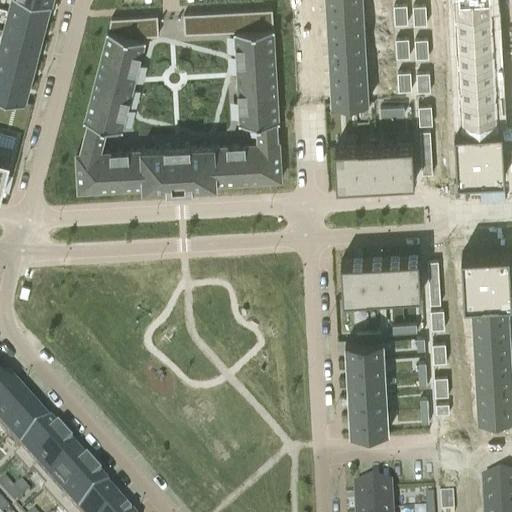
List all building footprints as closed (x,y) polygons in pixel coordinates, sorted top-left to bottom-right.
[(10,0),(8,10),(46,20),(51,1),(51,0),(10,0)] [(362,0),(333,0),(326,0),(327,17),(364,15),(362,0)] [(491,0),(454,0),(456,12),(492,10),(491,0)] [(407,3),(394,4),(394,13),(407,13),(407,3)] [(413,14),(426,13),(426,4),(413,5),(413,14)] [(272,8),(261,9),(262,29),(273,28),(275,28),(275,27),(273,27),(272,8)] [(253,9),(245,10),(246,30),(254,29),(253,9)] [(261,9),(253,9),(254,29),(262,29),(261,9)] [(8,10),(3,29),(41,39),(46,20),(8,10)] [(230,10),(222,11),(223,30),(231,30),(230,10)] [(238,10),(230,10),(231,30),(234,29),(234,31),(235,31),(239,30),(238,10)] [(245,10),(238,10),(239,30),(246,30),(245,10)] [(456,12),(456,29),(493,27),(492,10),(456,12)] [(215,11),(207,12),(208,31),(216,30),(215,11)] [(222,11),(215,11),(216,30),(223,30),(222,11)] [(199,12),(191,13),(192,32),(200,31),(199,12)] [(207,12),(199,12),(200,31),(208,31),(207,12)] [(191,13),(184,13),(185,32),(192,32),(191,13)] [(407,13),(394,13),(395,23),(408,22),(407,13)] [(426,13),(413,14),(414,23),(427,22),(426,13)] [(145,15),(134,16),(135,38),(143,40),(144,40),(146,41),(146,39),(145,39),(146,34),(145,15)] [(149,15),(145,15),(146,34),(150,34),(158,34),(157,15),(149,15)] [(364,15),(327,17),(328,34),(365,32),(364,15)] [(126,16),(119,17),(120,34),(127,36),(126,16)] [(134,16),(126,16),(127,36),(135,38),(134,16)] [(107,29),(106,30),(108,31),(120,34),(119,17),(111,17),(108,29),(107,29)] [(456,29),(457,45),(494,43),(493,27),(456,29)] [(239,30),(235,31),(236,54),(275,51),(273,28),(262,29),(254,29),(246,30),(239,30)] [(3,29),(0,39),(0,49),(36,59),(41,39),(3,29)] [(108,31),(102,53),(139,63),(144,40),(143,40),(135,38),(127,36),(120,34),(108,31)] [(365,32),(328,34),(329,51),(366,49),(365,32)] [(408,37),(396,38),(396,47),(409,46),(408,37)] [(415,38),(415,47),(428,47),(427,37),(415,38)] [(457,45),(458,62),(495,60),(494,43),(457,45)] [(409,46),(396,47),(397,56),(410,56),(409,46)] [(428,56),(428,47),(415,47),(416,57),(428,56)] [(0,49),(0,70),(31,79),(36,59),(0,49)] [(366,49),(329,51),(330,67),(367,65),(366,49)] [(275,51),(236,54),(238,76),(276,74),(275,51)] [(102,53),(96,75),(133,85),(139,63),(102,53)] [(458,62),(459,78),(496,76),(495,60),(458,62)] [(367,65),(330,67),(331,84),(367,82),(367,65)] [(0,70),(0,93),(25,100),(31,79),(0,70)] [(410,70),(398,71),(398,80),(411,80),(410,70)] [(417,72),(417,81),(430,80),(429,71),(417,72)] [(276,74),(238,76),(239,99),(277,97),(276,74)] [(96,75),(90,97),(127,107),(133,85),(96,75)] [(460,95),(497,93),(496,76),(459,78),(460,95)] [(411,80),(398,80),(399,90),(411,89),(411,80)] [(430,89),(430,80),(417,81),(418,90),(430,89)] [(367,82),(331,84),(332,102),(368,100),(367,82)] [(497,93),(460,95),(461,111),(498,109),(497,93)] [(1,94),(0,96),(0,103),(11,107),(13,97),(1,94)] [(84,117),(83,119),(88,120),(107,125),(123,129),(123,128),(122,127),(127,107),(90,97),(85,118),(84,117)] [(240,121),(239,121),(239,122),(257,121),(277,120),(280,119),(280,118),(278,118),(277,97),(239,99),(240,121)] [(368,101),(357,102),(357,110),(369,109),(368,101)] [(357,102),(345,102),(345,110),(357,110),(357,102)] [(419,105),(419,114),(432,114),(431,104),(419,105)] [(404,105),(392,106),(393,114),(405,113),(404,105)] [(392,106),(381,106),(381,114),(393,114),(392,106)] [(498,109),(461,111),(462,128),(499,126),(498,109)] [(432,123),(432,114),(419,114),(420,124),(432,123)] [(80,151),(76,151),(78,189),(98,188),(96,150),(101,149),(107,125),(88,120),(80,151)] [(277,120),(257,121),(258,132),(258,141),(260,179),(281,178),(279,140),(278,140),(277,120)] [(462,128),(455,128),(458,177),(505,175),(502,125),(499,126),(462,128)] [(0,193),(1,194),(13,146),(16,134),(0,129),(0,193)] [(430,129),(420,130),(421,144),(431,144),(430,129)] [(258,141),(235,142),(238,181),(260,179),(258,141)] [(184,142),(171,143),(172,165),(173,187),(180,186),(187,186),(192,186),(192,184),(190,144),(189,142),(184,142)] [(214,143),(212,143),(215,183),(216,183),(216,182),(238,181),(235,142),(214,143)] [(413,142),(394,143),(396,180),(415,179),(413,142)] [(166,145),(164,145),(165,165),(172,165),(171,143),(166,143),(166,145)] [(212,143),(190,144),(192,184),(215,183),(212,143)] [(394,143),(376,144),(378,181),(396,180),(394,143)] [(359,144),(335,146),(337,183),(360,182),(359,144)] [(376,144),(359,144),(360,182),(378,181),(376,144)] [(431,144),(421,144),(422,158),(432,158),(431,144)] [(147,146),(141,146),(141,148),(143,186),(143,187),(149,187),(166,186),(165,165),(164,145),(147,146)] [(124,148),(118,149),(121,187),(143,186),(141,148),(124,148)] [(101,149),(96,150),(98,188),(103,188),(121,187),(118,149),(101,149)] [(432,158),(422,158),(422,173),(432,172),(432,158)] [(172,165),(165,165),(166,186),(168,186),(168,187),(173,187),(172,165)] [(511,294),(509,249),(462,252),(464,301),(472,301),(508,299),(511,298),(511,294)] [(419,255),(401,256),(403,293),(421,292),(419,255)] [(401,256),(383,257),(385,294),(403,293),(401,256)] [(383,257),(365,258),(367,295),(385,294),(383,257)] [(365,258),(341,259),(343,297),(367,295),(365,258)] [(508,299),(472,301),(473,317),(509,315),(508,299)] [(444,309),(431,309),(431,319),(444,318),(444,309)] [(509,315),(473,317),(474,334),(510,332),(509,315)] [(444,318),(431,319),(432,328),(445,327),(444,318)] [(416,322),(404,323),(405,331),(417,330),(416,322)] [(404,323),(392,324),(393,332),(405,331),(404,323)] [(381,330),(369,331),(369,339),(381,338),(381,330)] [(369,331),(357,331),(357,339),(369,339),(369,331)] [(510,332),(474,334),(475,351),(511,349),(510,332)] [(424,337),(417,337),(417,349),(425,349),(424,337)] [(383,339),(346,341),(347,359),(384,357),(383,339)] [(445,342),(432,343),(433,352),(446,352),(445,342)] [(511,349),(475,351),(475,367),(511,365),(511,349)] [(446,352),(433,352),(434,362),(446,361),(446,352)] [(384,357),(347,359),(348,377),(385,375),(384,357)] [(426,361),(418,362),(419,373),(426,373),(426,361)] [(511,369),(511,365),(475,367),(476,384),(511,381),(511,369)] [(0,369),(0,390),(10,381),(0,369)] [(426,373),(419,373),(419,385),(427,385),(426,373)] [(385,375),(348,377),(349,395),(386,393),(385,375)] [(447,376),(434,376),(435,386),(448,385),(447,376)] [(10,381),(0,390),(0,417),(24,396),(10,381)] [(511,381),(476,384),(477,400),(511,398),(511,381)] [(448,385),(435,386),(435,395),(448,395),(448,385)] [(386,393),(349,395),(350,413),(387,411),(386,393)] [(24,396),(0,417),(0,428),(8,438),(37,412),(24,396)] [(428,397),(420,398),(421,409),(428,409),(428,397)] [(511,398),(477,400),(478,418),(511,416),(511,398)] [(449,402),(436,403),(436,412),(449,412),(449,402)] [(428,409),(421,409),(421,421),(429,421),(428,409)] [(387,411),(350,413),(351,432),(388,430),(387,411)] [(37,412),(8,438),(21,452),(22,453),(51,427),(50,426),(37,412)] [(21,452),(14,459),(29,477),(33,473),(32,473),(66,442),(51,425),(50,426),(51,427),(22,453),(21,452)] [(66,442),(32,473),(33,473),(46,488),(47,489),(81,458),(66,442)] [(46,488),(42,491),(57,508),(95,474),(81,458),(47,489),(46,488)] [(95,474),(57,508),(61,511),(85,511),(109,491),(109,492),(110,491),(95,474)] [(5,480),(0,483),(0,489),(6,496),(13,489),(5,480)] [(511,482),(482,484),(483,502),(511,500),(511,482)] [(13,489),(6,496),(15,506),(22,499),(13,489)] [(392,489),(354,491),(355,511),(356,511),(393,510),(392,489)] [(109,491),(85,511),(117,511),(123,507),(109,492),(109,491)] [(453,494),(440,495),(441,504),(454,504),(453,494)] [(433,496),(426,496),(426,508),(434,508),(433,496)] [(1,500),(0,501),(0,511),(7,511),(10,510),(1,500)] [(511,511),(511,500),(483,502),(483,503),(483,511),(511,511)]
